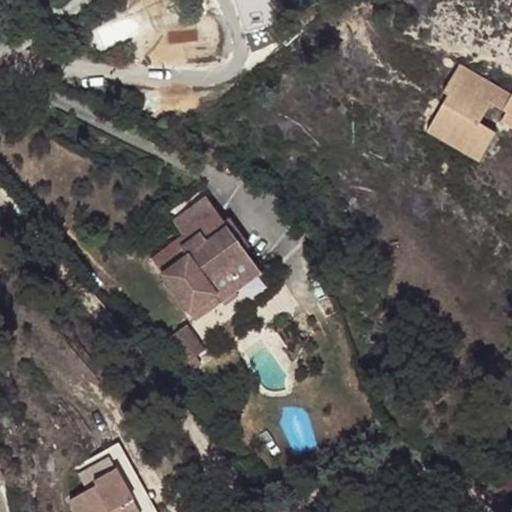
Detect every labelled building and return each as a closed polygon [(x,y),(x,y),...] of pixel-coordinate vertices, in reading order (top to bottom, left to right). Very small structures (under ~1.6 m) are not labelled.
[(274,28),(292,47),(303,37),(285,17),(274,28)] [(511,95),(462,67),(446,96),(450,99),(429,136),(482,166),(499,136),(483,127),(494,107),(509,116),(504,126),(511,130),(511,95)] [(111,266),(150,319),(178,298),(182,303),(237,260),(188,192),(173,203),(182,215),(176,220),(173,217),(111,266)] [(142,326),(127,338),(151,368),(158,363),(154,357),(162,350),(142,326)] [(158,511),(119,442),(105,449),(131,495),(139,509),(140,511),(158,511)] [(131,495),(105,449),(56,474),(75,511),(132,511),(139,509),(131,495)]
